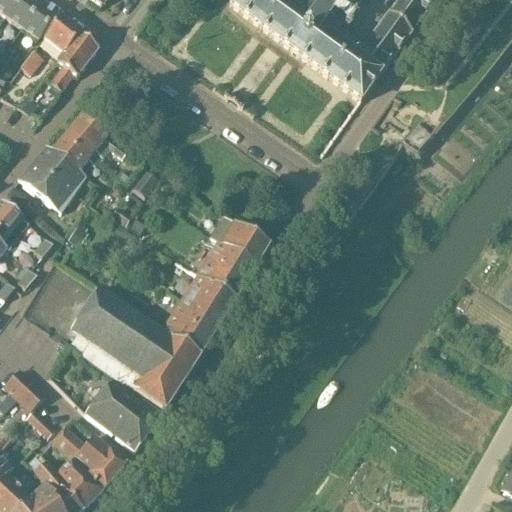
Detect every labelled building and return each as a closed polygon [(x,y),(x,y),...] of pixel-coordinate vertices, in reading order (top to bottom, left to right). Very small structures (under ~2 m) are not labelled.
[(0,0),(0,19),(4,23),(20,0),(0,0)] [(20,0),(4,23),(20,34),(40,7),(30,0),(20,0)] [(80,0),(100,14),(101,12),(109,0),(80,0)] [(310,0),(302,12),(285,0),(235,0),(228,10),(359,107),(379,80),(375,77),(432,0),(400,0),(364,50),(358,45),(354,51),(336,37),(363,0),(310,0)] [(36,46),(56,19),(40,7),(20,34),(36,46)] [(43,43),(63,59),(78,41),(81,38),(60,21),(43,43)] [(59,97),(72,81),(75,83),(97,56),(78,41),(63,59),(56,68),(62,73),(50,89),(59,97)] [(36,55),(34,58),(33,57),(20,73),(30,81),(42,65),(44,61),(36,55)] [(80,121),(67,137),(94,157),(101,149),(121,165),(126,157),(107,142),(80,121)] [(67,137),(50,157),(77,177),(86,167),(92,172),(97,167),(100,163),(94,157),(67,137)] [(45,153),(17,186),(59,219),(84,183),(77,177),(50,157),(45,153)] [(120,175),(115,181),(124,189),(129,183),(120,175)] [(144,205),(157,188),(144,179),(131,196),(144,205)] [(0,251),(5,256),(28,230),(0,207),(0,251)] [(116,213),(109,223),(124,233),(131,223),(116,213)] [(210,244),(217,249),(253,273),(266,251),(230,228),(221,222),(208,243),(210,244)] [(32,257),(40,264),(51,251),(44,244),(32,257)] [(233,307),(253,273),(217,249),(195,282),(233,307)] [(24,295),(35,281),(28,275),(16,288),(24,295)] [(195,282),(182,303),(220,328),(233,307),(195,282)] [(5,288),(0,293),(0,305),(2,308),(14,295),(5,288)] [(198,362),(160,337),(160,336),(98,295),(69,337),(86,349),(78,361),(124,393),(124,391),(136,399),(162,416),(198,362)] [(182,303),(160,336),(160,337),(198,362),(220,328),(182,303)] [(1,394),(14,407),(32,388),(18,375),(1,394)] [(133,457),(160,420),(110,385),(82,420),(133,457)] [(32,388),(14,407),(28,420),(46,401),(32,388)] [(25,425),(36,435),(44,426),(33,416),(25,425)] [(44,426),(36,435),(46,445),(55,436),(44,426)] [(63,434),(62,433),(51,446),(51,447),(49,449),(50,449),(55,454),(69,466),(101,495),(102,496),(124,470),(92,443),(84,452),(64,433),(63,434)] [(84,511),(101,495),(69,466),(55,479),(46,467),(45,468),(36,459),(25,469),(31,478),(40,493),(55,511),(84,511)] [(12,475),(0,462),(0,486),(4,483),(12,475)] [(511,477),(501,497),(511,504),(511,477)] [(0,511),(22,511),(27,508),(26,507),(4,483),(0,486),(0,511)] [(55,511),(40,493),(26,507),(27,508),(22,511),(55,511)]
